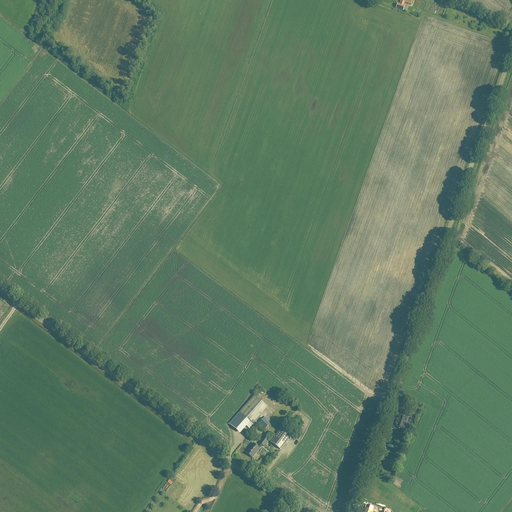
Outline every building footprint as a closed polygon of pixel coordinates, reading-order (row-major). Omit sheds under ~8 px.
[(411,5),(412,0),(400,0),(399,4),(398,4),(396,8),(403,10),(404,6),(403,6),(405,2),(411,5)] [(246,426),(250,429),(268,407),(254,395),(239,412),(229,424),(240,433),(246,426)] [(408,420),(413,422),(420,407),(418,406),(416,410),(411,408),(408,417),(408,418),(408,420)] [(394,428),(403,431),(405,426),(407,427),(408,423),(406,423),(408,418),(399,415),(397,420),(397,419),(395,423),(396,423),(394,428)] [(262,428),(264,427),(263,426),(267,422),(264,418),(258,424),(259,424),(258,426),(260,428),(261,427),(262,428)] [(283,427),(271,443),(280,450),(292,434),(283,427)] [(264,447),(269,441),(264,437),(258,443),(264,447)] [(252,458),(260,448),(254,443),(246,453),(252,458)]
